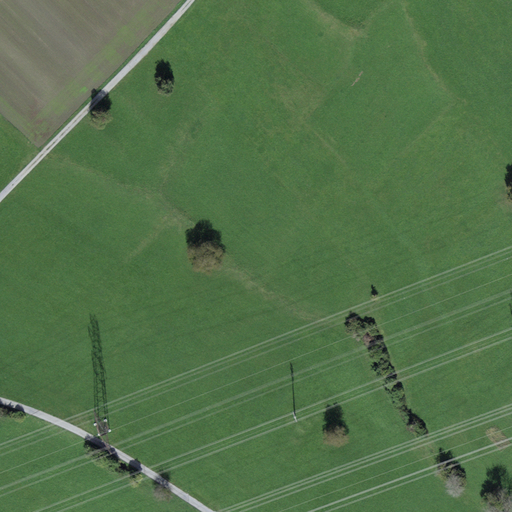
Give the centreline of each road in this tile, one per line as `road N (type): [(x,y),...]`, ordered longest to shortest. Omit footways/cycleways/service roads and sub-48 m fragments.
road 1 (track): [(0,194),(186,0)]
road 2 (track): [(214,511),(75,428),(0,403)]
